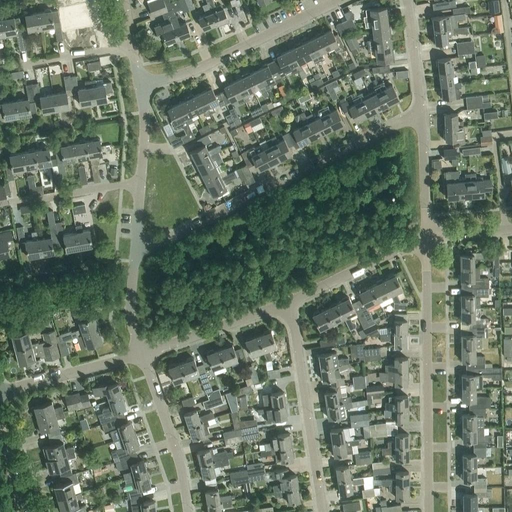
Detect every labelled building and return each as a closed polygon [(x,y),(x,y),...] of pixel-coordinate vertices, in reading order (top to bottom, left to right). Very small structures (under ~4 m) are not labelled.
[(150,9),(165,4),(163,0),(155,0),(148,3),(150,9)] [(174,12),(181,9),(178,0),(176,0),(170,2),(173,9),(174,12)] [(183,12),(188,10),(184,0),(178,0),(181,9),(183,12)] [(184,0),(188,10),(195,8),(191,0),(184,0)] [(207,3),(215,24),(221,22),(222,23),(228,21),(223,7),(221,4),(215,6),(213,0),(205,0),(207,3)] [(499,11),(497,0),(495,0),(487,1),(488,13),(499,11)] [(433,9),(450,7),(449,1),(432,3),(433,9)] [(165,4),(178,38),(183,36),(184,37),(191,35),(186,21),(179,23),(176,15),(175,15),(174,12),(173,9),(170,2),(165,4)] [(208,27),(215,24),(207,3),(202,4),(205,14),(199,16),(204,30),(209,28),(208,27)] [(89,12),(88,4),(76,6),(80,27),(97,24),(95,11),(89,12)] [(171,40),(178,38),(165,4),(150,9),(153,16),(162,13),(165,22),(154,26),(158,39),(164,37),(167,44),(172,42),(171,40)] [(66,16),(59,18),(61,30),(80,27),(76,6),(64,8),(66,16)] [(364,22),(365,22),(388,19),(387,11),(388,11),(388,6),(370,9),(366,10),(367,16),(364,17),(364,22)] [(434,31),(456,28),(458,27),(457,20),(465,19),(464,13),(470,12),(469,6),(452,8),(453,15),(430,18),(431,24),(433,24),(434,31)] [(38,13),(41,29),(54,27),(54,29),(57,41),(62,40),(61,30),(59,18),(58,14),(58,10),(51,11),(50,11),(50,9),(44,10),(44,12),(38,13)] [(28,31),(41,29),(38,13),(32,14),(32,12),(26,13),(26,15),(24,15),(27,27),(21,28),(24,45),(25,50),(31,49),(28,31)] [(497,32),(503,32),(501,14),(493,15),(495,28),(497,27),(497,32)] [(0,19),(3,36),(16,33),(19,51),(25,50),(24,45),(21,28),(19,16),(13,17),(12,15),(6,17),(6,18),(0,19)] [(349,25),(354,23),(351,17),(341,22),(346,33),(352,30),(349,25)] [(373,33),(391,31),(390,26),(389,26),(388,19),(365,22),(366,27),(373,26),(373,33)] [(340,35),(346,33),(341,22),(335,25),(340,35)] [(456,28),(434,31),(435,37),(433,38),(434,44),(448,42),(447,34),(455,33),(467,32),(466,26),(458,27),(456,28)] [(343,44),(340,37),(338,33),(334,35),(331,29),(324,33),(324,31),(320,33),(327,49),(328,51),(334,49),(336,52),(341,50),(340,46),(343,44)] [(367,40),(368,45),(391,42),(390,35),(391,35),(391,31),(373,33),(370,34),(371,40),(367,40)] [(321,52),(327,49),(320,33),(316,35),(317,36),(310,40),(320,60),(324,58),(321,52)] [(355,35),(346,39),(351,49),(356,46),(359,45),(355,35)] [(320,60),(310,40),(303,43),(302,41),(298,43),(306,59),(307,62),(312,59),(314,63),(320,60)] [(474,47),(473,40),(456,42),(457,49),(474,47)] [(392,50),(391,42),(368,45),(368,51),(375,50),(376,57),(377,63),(395,61),(393,50),(392,50)] [(300,62),(306,59),(298,43),(294,45),(295,47),(288,50),(298,71),(302,68),(300,62)] [(474,47),(457,49),(457,54),(475,52),(478,52),(477,46),(474,47)] [(293,73),(298,71),(288,50),(281,54),(280,52),(276,54),(279,59),(273,61),(280,76),(291,70),(293,73)] [(475,55),(477,65),(485,64),(484,53),(475,55)] [(439,72),(453,70),(452,65),(451,65),(450,58),(436,60),(436,66),(438,66),(439,72)] [(88,71),(101,68),(99,61),(87,63),(88,71)] [(280,76),(273,61),(268,64),(267,63),(263,65),(264,66),(257,69),(267,90),(272,88),(270,85),(282,79),(280,76)] [(389,65),(371,67),(372,73),(378,72),(378,73),(389,72),(389,65)] [(262,93),(267,90),(257,69),(250,73),(249,71),(245,73),(253,89),(259,87),(262,93)] [(24,77),(23,70),(11,72),(12,79),(24,77)] [(355,78),(361,75),(359,70),(352,73),(355,78)] [(439,85),(440,85),(453,83),(452,76),(454,76),(453,70),(439,72),(439,79),(438,79),(439,85)] [(316,79),(318,85),(323,82),(318,72),(313,75),(316,79)] [(247,92),(253,89),(245,73),(241,75),(242,77),(235,80),(245,101),(250,98),(247,92)] [(71,89),(69,77),(69,75),(63,76),(66,92),(53,94),(56,110),(62,109),(62,110),(68,109),(68,108),(69,108),(67,96),(73,95),(72,88),(71,89)] [(78,89),(75,76),(69,77),(71,89),(72,88),(73,95),(78,94),(81,106),(82,105),(82,107),(88,106),(88,104),(94,103),(91,87),(78,89)] [(318,85),(316,79),(314,80),(313,77),(308,79),(312,87),(318,85)] [(91,87),(94,103),(100,102),(101,104),(106,103),(106,101),(107,101),(106,93),(112,92),(111,82),(103,83),(103,85),(96,86),(95,80),(90,81),(91,87)] [(240,103),(245,101),(235,80),(228,83),(227,82),(223,84),(226,89),(221,92),(226,103),(231,100),(237,97),(240,103)] [(383,81),(378,84),(388,105),(395,101),(396,103),(400,101),(392,84),(386,87),(383,81)] [(338,97),(333,87),(330,82),(325,85),(332,100),(338,97)] [(460,98),(459,88),(461,88),(460,82),(453,83),(440,85),(441,91),(440,92),(441,98),(455,96),(455,99),(460,98)] [(56,110),(53,94),(40,96),(37,83),(31,84),(35,102),(41,100),(43,113),(44,113),(44,114),(50,113),(49,111),(56,110)] [(30,115),(31,115),(30,113),(36,112),(35,102),(31,84),(25,85),(28,98),(15,101),(18,117),(24,116),(24,117),(30,116),(30,115)] [(370,93),(378,111),(382,109),(381,108),(388,105),(378,84),(374,86),(373,86),(376,91),(370,93)] [(226,103),(221,92),(215,94),(211,85),(206,87),(207,89),(201,92),(211,113),(215,110),(213,104),(217,102),(219,106),(226,103)] [(18,117),(15,101),(3,103),(1,92),(0,92),(0,117),(4,117),(5,119),(6,119),(6,120),(12,119),(11,118),(18,117)] [(206,115),(211,113),(201,92),(193,96),(193,94),(189,96),(197,112),(203,109),(206,115)] [(374,113),(378,111),(370,93),(364,96),(362,92),(357,94),(367,115),(374,112),(374,113)] [(285,101),(291,98),(289,93),(283,96),(285,101)] [(360,118),(367,115),(357,94),(352,97),(355,103),(350,105),(347,99),(341,103),(348,118),(353,115),(357,122),(361,120),(360,118)] [(466,103),(482,101),(481,95),(466,97),(466,103)] [(191,115),(197,112),(189,96),(185,98),(186,99),(178,103),(188,124),(194,121),(191,115)] [(195,137),(188,124),(178,103),(172,106),(172,104),(167,107),(174,120),(171,121),(174,128),(176,129),(181,127),(183,128),(186,133),(181,136),(184,142),(195,137)] [(322,107),(332,128),(339,125),(340,126),(344,124),(336,108),(331,111),(328,105),(322,107)] [(255,109),(257,114),(264,111),(261,106),(255,109)] [(326,131),(332,128),(322,107),(318,110),(321,116),(315,119),(322,135),(326,133),(326,131)] [(498,117),(497,110),(484,112),(485,119),(498,117)] [(225,117),(223,111),(215,114),(217,120),(225,117)] [(322,135),(315,119),(312,113),(301,118),(310,139),(318,136),(318,137),(322,135)] [(310,139),(301,118),(298,114),(294,116),(299,127),(293,130),(287,132),(293,144),(295,148),(311,141),(310,139)] [(444,127),(463,126),(463,120),(459,121),(457,121),(456,114),(442,114),(442,120),(444,120),(444,127)] [(259,117),(249,121),(251,126),(261,121),(259,117)] [(230,127),(236,124),(234,119),(228,122),(230,127)] [(463,126),(444,127),(445,134),(443,134),(443,140),(452,140),(452,144),(465,143),(464,125),(463,126)] [(288,146),(293,144),(287,132),(282,135),(284,139),(278,142),(275,136),(270,138),(280,159),(287,155),(288,156),(292,154),(288,146)] [(196,162),(217,152),(218,151),(221,149),(218,145),(215,147),(208,150),(206,144),(211,141),(208,134),(196,140),(200,147),(190,152),(191,156),(193,155),(196,162)] [(492,143),(491,136),(480,137),(482,145),(492,143)] [(92,140),(86,141),(89,157),(90,157),(94,182),(100,180),(97,164),(100,163),(98,156),(102,155),(99,139),(98,139),(98,137),(92,138),(92,140)] [(263,149),(270,165),(274,163),(273,162),(280,159),(270,138),(265,140),(268,147),(263,149)] [(73,143),(76,160),(77,162),(82,161),(82,159),(89,157),(86,141),(85,141),(85,140),(79,141),(79,142),(73,143)] [(64,162),(76,160),(73,143),(67,144),(67,141),(61,142),(61,145),(60,146),(61,152),(55,153),(56,159),(57,165),(58,165),(59,174),(66,173),(64,162)] [(266,167),(270,165),(263,149),(261,146),(255,149),(253,146),(241,152),(247,164),(247,166),(255,162),(258,170),(266,166),(266,167)] [(28,151),(23,152),(25,169),(38,166),(35,150),(34,150),(34,148),(28,149),(28,151)] [(51,160),(48,148),(35,150),(38,166),(39,171),(44,170),(43,165),(51,164),(51,166),(57,165),(56,159),(51,160)] [(454,165),(458,165),(457,157),(456,148),(444,149),(445,158),(453,157),(454,165)] [(200,173),(216,165),(213,159),(221,156),(218,151),(217,152),(196,162),(200,169),(198,170),(200,173)] [(25,169),(23,152),(16,153),(16,152),(10,153),(10,155),(9,155),(11,167),(5,168),(8,180),(14,179),(12,171),(25,169)] [(504,173),(511,172),(508,156),(501,158),(504,173)] [(247,166),(247,164),(235,169),(241,180),(245,178),(252,175),(247,166)] [(204,177),(207,183),(227,173),(225,168),(219,171),(216,165),(200,173),(202,177),(204,177)] [(81,184),(88,183),(84,166),(78,167),(81,184)] [(234,170),(227,173),(207,183),(205,184),(211,195),(227,187),(225,184),(232,180),(231,179),(237,176),(234,170)] [(457,170),(451,170),(445,171),(448,199),(456,198),(456,199),(460,199),(458,178),(457,170)] [(464,197),(471,196),(469,173),(464,174),(464,177),(458,178),(460,199),(464,199),(464,197)] [(475,173),(470,173),(469,173),(471,196),(479,196),(479,197),(484,197),(483,190),(491,190),(490,179),(482,180),(482,176),(475,176),(475,173)] [(36,189),(33,175),(27,176),(30,190),(36,189)] [(3,185),(6,194),(11,192),(8,181),(3,183),(3,185)] [(0,204),(9,203),(6,194),(3,185),(0,185),(0,204)] [(73,214),(86,212),(84,204),(71,206),(73,214)] [(58,240),(55,222),(53,210),(47,211),(51,236),(38,238),(41,255),(47,254),(47,255),(53,254),(53,253),(54,253),(52,241),(58,240)] [(79,248),(76,232),(63,234),(61,221),(55,222),(58,240),(64,239),(66,250),(67,250),(67,252),(73,251),(73,249),(79,248)] [(76,232),(79,248),(85,247),(86,249),(91,248),(91,246),(92,246),(89,229),(83,231),(82,225),(75,226),(76,232)] [(41,255),(38,238),(37,230),(31,231),(32,240),(25,241),(22,226),(16,227),(20,251),(26,250),(28,257),(29,259),(35,258),(34,256),(41,255)] [(13,243),(10,232),(0,234),(0,256),(10,254),(8,245),(13,243)] [(460,268),(474,267),(474,258),(484,258),(484,251),(471,252),(471,254),(459,254),(460,268)] [(471,288),(488,288),(488,278),(484,278),(479,278),(479,267),(474,267),(460,268),(460,281),(471,281),(471,283),(471,288)] [(394,302),(400,302),(395,292),(402,289),(395,274),(394,274),(393,273),(388,276),(388,277),(383,280),(390,295),(391,294),(394,302)] [(390,295),(383,280),(382,280),(381,279),(376,282),(377,283),(371,285),(378,300),(390,295)] [(380,303),(378,300),(371,285),(365,288),(365,287),(359,290),(360,291),(359,292),(366,306),(361,308),(369,325),(374,323),(375,323),(366,306),(374,302),(376,305),(380,303)] [(460,308),(480,308),(480,297),(484,297),(488,297),(488,288),(471,288),(471,294),(460,294),(460,308)] [(369,325),(361,308),(356,311),(348,297),(347,297),(347,296),(341,299),(342,300),(336,303),(344,318),(344,317),(350,329),(355,327),(356,324),(354,321),(352,321),(349,315),(356,312),(364,328),(369,325)] [(344,318),(336,303),(335,303),(335,302),(329,304),(330,306),(324,308),(332,323),(344,318)] [(320,329),(332,323),(324,308),(319,311),(318,310),(313,313),(313,314),(312,314),(320,329)] [(488,327),(488,320),(488,318),(485,318),(480,318),(480,308),(460,308),(461,321),(468,321),(468,328),(488,327)] [(75,337),(98,329),(94,316),(87,318),(85,311),(73,315),(76,322),(78,322),(80,328),(70,332),(70,331),(59,334),(60,335),(56,336),(58,342),(58,343),(66,340),(72,338),(75,337)] [(387,332),(408,332),(408,320),(406,320),(406,319),(394,319),(394,327),(388,327),(387,332)] [(374,323),(369,325),(364,328),(367,335),(369,334),(380,333),(378,330),(374,323)] [(32,345),(31,344),(29,335),(36,334),(34,327),(25,330),(26,331),(12,335),(16,349),(32,345)] [(481,337),(488,337),(488,327),(468,328),(469,334),(461,335),(461,348),(476,348),(476,347),(482,347),(481,337)] [(98,329),(75,337),(80,349),(103,341),(98,329)] [(267,361),(270,360),(272,359),(268,349),(276,346),(271,330),(270,331),(269,329),(263,332),(264,333),(258,335),(263,350),(267,361)] [(58,342),(56,336),(55,330),(42,334),(44,342),(47,341),(48,345),(58,342)] [(408,344),(408,332),(387,332),(387,333),(379,334),(380,341),(394,339),(394,345),(407,345),(407,344),(408,344)] [(251,355),(263,350),(258,335),(252,337),(252,336),(246,338),(247,339),(245,340),(251,355)] [(320,346),(339,343),(338,337),(319,339),(320,346)] [(58,343),(61,356),(69,353),(66,340),(58,343)] [(47,341),(44,342),(40,343),(40,342),(31,344),(32,345),(16,349),(19,363),(35,359),(35,358),(39,357),(40,358),(48,356),(49,359),(61,356),(58,343),(58,342),(48,345),(47,341)] [(220,349),(225,364),(238,359),(232,344),(231,345),(230,343),(225,345),(226,346),(220,349)] [(466,361),(466,368),(485,367),(485,356),(476,356),(476,348),(461,348),(461,361),(466,361)] [(213,368),(225,364),(220,349),(213,351),(213,349),(208,351),(208,353),(207,353),(213,368)] [(348,358),(338,359),(336,352),(319,355),(319,356),(318,356),(320,368),(346,363),(348,363),(348,358)] [(380,353),(363,355),(363,361),(381,359),(380,353)] [(215,397),(213,390),(203,363),(196,365),(194,358),(193,358),(192,357),(186,358),(187,360),(181,362),(186,377),(198,373),(203,386),(205,393),(206,393),(209,399),(215,397)] [(385,365),(385,371),(393,370),(408,370),(408,358),(407,358),(407,357),(394,357),(395,365),(385,365)] [(174,382),(186,377),(181,362),(175,364),(174,363),(169,365),(169,366),(168,367),(174,382)] [(346,363),(320,368),(321,379),(323,379),(323,380),(330,379),(331,384),(344,382),(344,377),(340,377),(339,370),(342,370),(347,369),(346,363)] [(247,366),(253,383),(259,381),(253,365),(247,366)] [(462,375),(462,389),(476,388),(483,388),(482,376),(493,376),(493,379),(502,379),(502,367),(485,367),(466,368),(466,375),(462,375)] [(280,376),(279,368),(271,369),(267,370),(268,378),(280,376)] [(393,370),(385,371),(386,380),(395,379),(395,384),(407,383),(407,382),(408,382),(408,370),(393,370)] [(109,400),(121,396),(120,390),(121,390),(119,384),(118,385),(117,383),(107,387),(106,384),(92,389),(95,397),(106,393),(109,400)] [(330,391),(327,392),(325,392),(325,393),(323,393),(325,405),(340,402),(351,401),(351,395),(341,397),(339,383),(329,385),(330,391)] [(250,384),(247,385),(234,390),(236,396),(252,390),(250,384)] [(366,393),(380,391),(383,391),(383,385),(366,386),(366,388),(366,393)] [(215,397),(220,395),(221,395),(219,388),(213,390),(215,397)] [(469,407),(485,407),(490,407),(490,396),(476,396),(476,388),(462,389),(462,401),(469,401),(469,407)] [(271,406),(286,404),(285,392),(283,393),(283,391),(271,393),(272,401),(270,401),(271,406)] [(380,391),(366,393),(368,403),(374,402),(373,398),(380,396),(380,391)] [(80,394),(79,392),(72,394),(76,408),(91,405),(87,392),(80,394)] [(68,410),(76,408),(72,394),(65,396),(68,410)] [(215,397),(209,399),(203,401),(205,409),(223,402),(220,395),(215,397)] [(388,396),(388,402),(386,402),(386,409),(408,408),(408,396),(407,396),(407,395),(395,395),(395,396),(388,396)] [(98,415),(101,424),(106,422),(118,418),(125,416),(122,410),(126,408),(125,406),(126,406),(125,402),(124,402),(121,396),(109,400),(111,406),(104,408),(102,410),(103,413),(98,415)] [(181,400),(184,408),(196,404),(193,396),(181,400)] [(352,406),(351,401),(340,402),(325,405),(327,417),(328,416),(328,418),(345,415),(344,408),(352,406)] [(38,419),(63,412),(62,407),(54,409),(52,402),(31,407),(33,412),(36,412),(38,419)] [(286,404),(271,406),(265,407),(265,413),(270,412),(271,419),(287,417),(287,415),(288,415),(286,404)] [(462,428),(476,427),(483,427),(483,416),(485,416),(485,407),(469,407),(469,414),(462,414),(462,428)] [(408,408),(386,409),(385,409),(385,416),(389,415),(393,414),(395,414),(395,421),(408,421),(408,420),(409,420),(408,408)] [(188,426),(207,420),(214,417),(212,412),(199,416),(197,409),(185,413),(185,415),(184,415),(188,426)] [(61,434),(59,426),(57,419),(65,417),(63,412),(38,419),(40,426),(37,427),(38,432),(46,430),(49,438),(61,434)] [(106,422),(101,424),(104,433),(110,432),(113,430),(116,440),(119,439),(135,434),(133,428),(134,428),(132,423),(131,423),(131,422),(127,423),(125,416),(118,418),(106,422)] [(368,418),(350,420),(351,427),(368,425),(369,424),(368,418)] [(207,420),(188,426),(191,437),(192,437),(193,438),(205,434),(209,433),(207,426),(209,425),(207,420)] [(241,434),(258,431),(257,425),(240,428),(241,434)] [(473,441),(473,447),(486,447),(486,442),(491,442),(491,434),(476,434),(476,427),(462,428),(462,441),(473,441)] [(224,438),(241,434),(240,428),(224,432),(223,432),(224,438)] [(331,442),(346,440),(346,435),(344,435),(342,428),(330,429),(330,430),(329,431),(331,442)] [(387,435),(386,428),(369,430),(370,436),(387,435)] [(241,434),(243,440),(260,436),(258,431),(241,434)] [(290,434),(289,433),(270,435),(271,442),(265,443),(266,450),(293,446),(291,434),(290,434)] [(393,447),(409,446),(409,434),(408,434),(408,433),(395,433),(395,441),(393,441),(393,447)] [(65,449),(63,442),(61,434),(49,438),(51,445),(42,447),(46,460),(74,452),(73,447),(65,449)] [(135,434),(119,439),(121,447),(117,449),(112,450),(111,451),(113,457),(118,455),(120,460),(131,457),(137,455),(134,448),(139,447),(139,445),(138,440),(137,440),(135,434)] [(241,434),(224,438),(225,444),(243,440),(241,434)] [(346,440),(331,442),(333,454),(334,454),(334,455),(346,453),(353,453),(352,444),(359,443),(358,438),(346,440)] [(261,450),(261,456),(275,453),(276,461),(294,458),(293,457),(294,457),(293,446),(266,450),(261,450)] [(409,446),(393,447),(381,448),(382,454),(395,453),(395,459),(408,459),(408,458),(409,458),(409,446)] [(491,447),(486,447),(473,447),(473,454),(462,454),(463,456),(461,456),(461,467),(477,467),(477,456),(486,456),(486,455),(491,455),(491,447)] [(212,448),(210,448),(197,452),(198,452),(196,453),(199,464),(233,456),(231,451),(226,452),(226,450),(217,452),(213,453),(212,448)] [(60,477),(72,474),(68,460),(76,457),(74,452),(46,460),(49,472),(58,470),(60,476),(60,477)] [(120,460),(120,461),(122,469),(132,467),(133,472),(126,473),(123,474),(125,479),(128,479),(135,477),(147,474),(145,468),(147,467),(145,462),(144,462),(144,461),(139,462),(137,455),(131,457),(120,460)] [(229,464),(228,458),(199,464),(202,476),(203,475),(204,477),(216,474),(214,467),(229,464)] [(337,480),(352,478),(351,472),(349,473),(348,465),(336,467),(336,468),(335,469),(337,480)] [(248,475),(255,474),(265,472),(264,466),(247,469),(248,475)] [(389,466),(372,468),(373,474),(390,473),(389,466)] [(99,467),(93,469),(95,475),(101,474),(99,467)] [(473,488),(486,488),(486,482),(486,478),(477,478),(477,467),(461,467),(462,479),(463,479),(463,481),(473,481),(473,488)] [(273,491),(299,487),(297,475),(296,476),(296,474),(289,475),(288,468),(271,471),(272,478),(279,477),(280,484),(273,485),(273,491)] [(230,478),(248,475),(247,469),(229,472),(230,478)] [(394,479),(381,479),(382,485),(389,485),(409,484),(409,472),(408,472),(408,471),(395,471),(396,479),(394,479)] [(57,498),(76,493),(73,484),(79,482),(76,473),(72,474),(60,477),(62,483),(53,485),(57,498)] [(149,480),(147,474),(135,477),(128,479),(125,479),(126,483),(124,483),(127,498),(130,498),(130,499),(141,496),(140,489),(150,486),(150,485),(151,484),(150,479),(149,480)] [(231,484),(249,481),(248,475),(230,478),(231,484)] [(373,475),(363,476),(364,483),(363,483),(364,489),(373,488),(373,475)] [(352,478),(337,480),(338,491),(340,491),(340,492),(352,491),(351,485),(363,483),(364,483),(363,476),(352,478)] [(409,496),(409,484),(389,485),(389,490),(396,490),(396,497),(408,497),(408,496),(409,496)] [(299,487),(273,491),(274,496),(286,495),(287,502),(300,500),(300,499),(301,498),(299,487)] [(206,504),(231,500),(232,500),(231,494),(219,496),(218,488),(206,490),(206,492),(205,492),(206,504)] [(375,496),(375,495),(374,488),(373,488),(364,489),(362,490),(363,497),(375,496)] [(463,507),(477,507),(477,496),(491,496),(492,488),(486,488),(473,488),(474,494),(463,494),(463,507)] [(70,511),(80,511),(86,511),(84,505),(80,506),(77,498),(82,497),(81,492),(76,493),(57,498),(61,511),(70,509),(70,511)] [(154,511),(153,501),(143,503),(143,500),(143,501),(141,496),(130,499),(131,507),(141,505),(141,510),(130,511),(154,511)] [(232,505),(231,500),(206,504),(207,511),(221,511),(221,507),(222,507),(232,505)] [(356,511),(356,510),(354,502),(342,503),(343,511),(356,511)]
